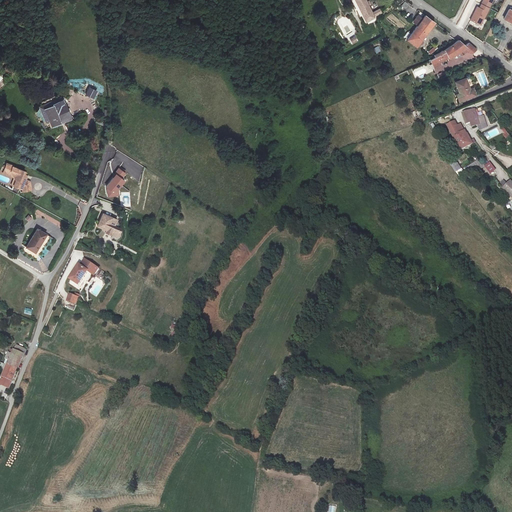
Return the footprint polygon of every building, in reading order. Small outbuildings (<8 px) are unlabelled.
[(365,0),(354,0),(365,22),(381,13),(379,9),(372,13),(365,0)] [(489,8),(481,5),(479,8),(477,7),(470,21),(480,26),(489,8)] [(435,22),(426,15),(422,19),(418,25),(407,39),(417,46),(435,22)] [(414,21),(418,25),(422,19),(419,16),(414,21)] [(351,44),(358,42),(355,36),(349,39),(351,44)] [(436,65),(457,53),(466,48),(468,51),(470,53),(477,49),(469,42),(466,45),(459,39),(428,60),(432,66),(429,68),(431,71),(437,67),(436,65)] [(430,54),(437,48),(435,45),(427,52),(430,54)] [(466,48),(457,53),(459,56),(468,51),(466,48)] [(2,70),(7,75),(12,70),(7,65),(2,70)] [(470,89),(465,78),(456,82),(463,99),(477,95),(474,87),(470,89)] [(54,104),(43,107),(51,125),(71,118),(66,104),(55,108),(54,104)] [(475,127),(481,125),(479,119),(476,110),(464,114),(468,124),(471,123),(473,122),(475,127)] [(468,138),(467,135),(466,133),(465,134),(459,125),(457,126),(454,122),(447,126),(461,150),(475,143),(473,139),(470,140),(468,138)] [(500,129),(506,138),(510,135),(503,127),(500,129)] [(455,155),(448,158),(455,171),(461,167),(455,155)] [(489,161),(483,166),(490,174),(496,169),(489,161)] [(25,170),(6,162),(1,174),(11,177),(12,179),(10,185),(19,189),(21,192),(31,191),(30,181),(27,179),(27,177),(26,174),(24,173),(25,170)] [(125,172),(118,167),(105,186),(106,188),(106,196),(119,195),(118,188),(123,180),(121,178),(125,172)] [(511,180),(503,188),(511,197),(511,180)] [(112,217),(103,213),(96,227),(105,232),(117,238),(121,228),(115,225),(117,219),(112,217)] [(27,246),(36,251),(48,233),(38,228),(27,246)] [(89,272),(94,275),(98,267),(84,259),(68,279),(79,287),(89,272)] [(77,305),(79,298),(73,295),(69,294),(66,301),(71,303),(77,305)] [(30,347),(32,342),(28,341),(27,345),(18,342),(15,351),(11,350),(9,356),(13,357),(6,373),(16,378),(28,346),(30,347)]
